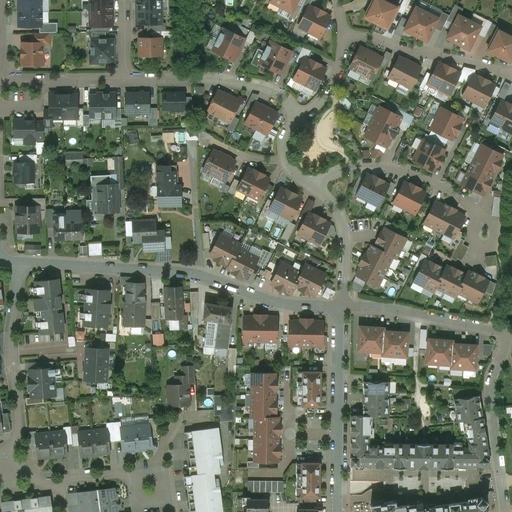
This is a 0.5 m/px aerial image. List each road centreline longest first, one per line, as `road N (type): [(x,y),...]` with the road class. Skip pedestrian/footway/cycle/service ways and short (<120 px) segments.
road 1 (residential): [(342,306),(297,305),(194,274),(19,261)]
road 2 (residential): [(19,261),(10,342),(19,426),(9,470)]
road 3 (residential): [(338,511),(342,306)]
road 4 (residential): [(316,183),(356,164),(424,176),(469,205),(483,235)]
road 5 (residential): [(505,511),(489,379),(507,333)]
road 6 (residential): [(343,33),(511,74)]
road 7 (residential): [(59,484),(118,475),(149,488),(178,419)]
road 8 (residential): [(342,306),(507,333)]
road 9 (residential): [(342,306),(346,228),(316,183)]
road 10 (residential): [(126,79),(0,81)]
